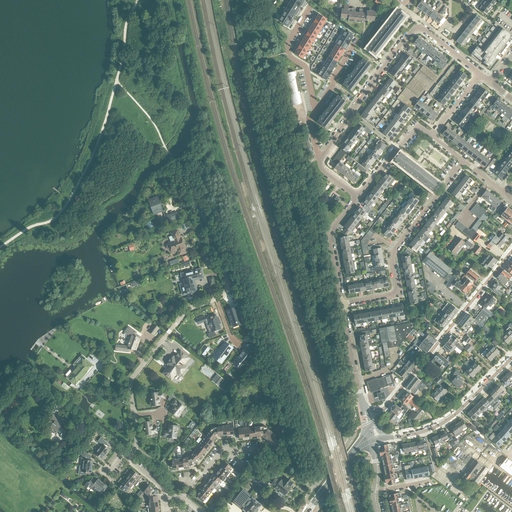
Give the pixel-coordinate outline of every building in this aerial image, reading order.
[(417,7),(421,10),(426,4),(422,0),(417,7)] [(484,0),(482,0),(480,4),(489,10),(492,6),(484,0)] [(300,14),(301,12),(297,10),(299,7),(298,7),(299,7),(290,2),(287,6),(286,6),(300,14)] [(421,10),(425,13),(430,7),(426,4),(421,10)] [(489,10),(480,4),(477,8),(485,15),(489,10)] [(341,18),(348,19),(349,19),(350,12),(350,10),(348,10),(349,5),(344,5),(344,9),(342,9),(341,18)] [(298,16),(300,14),(286,6),(283,10),(293,16),(295,14),(298,16)] [(366,20),(374,21),(375,12),(372,12),(372,7),(369,7),(369,11),(367,11),(366,20)] [(425,13),(430,17),(435,10),(430,7),(425,13)] [(349,19),(348,19),(348,21),(364,23),(365,14),(362,14),(362,9),(359,9),(359,13),(354,13),(355,8),(352,8),(351,12),(350,12),(349,19)] [(397,9),(393,14),(402,21),(406,16),(397,9)] [(294,23),(295,21),(291,19),(293,16),(283,10),(281,15),(294,23)] [(430,17),(434,20),(439,14),(435,10),(430,17)] [(327,19),(319,14),(316,18),(316,19),(324,24),(327,19)] [(393,14),(390,18),(399,26),(402,21),(393,14)] [(439,14),(434,20),(438,24),(443,17),(439,14)] [(293,25),(294,23),(281,15),(278,20),(279,21),(284,24),(283,25),(287,27),(287,26),(289,23),(293,25)] [(477,15),(473,20),(479,25),(483,20),(477,15)] [(390,18),(387,23),(396,30),(399,26),(390,18)] [(321,28),(324,24),(316,19),(313,23),(321,28)] [(473,20),(470,24),(476,29),(479,25),(473,20)] [(319,32),(321,28),(313,23),(311,27),(319,32)] [(387,23),(384,27),(393,34),(396,30),(387,23)] [(470,24),(466,28),(473,33),(476,29),(470,24)] [(308,31),(308,32),(316,37),(319,32),(311,27),(308,31)] [(384,27),(380,31),(389,38),(393,34),(384,27)] [(466,28),(463,33),(469,38),(473,33),(466,28)] [(511,39),(511,35),(503,29),(486,50),(478,45),(471,53),(490,68),(497,59),(511,39)] [(345,31),(342,35),(351,41),(351,40),(353,36),(345,31)] [(380,31),(377,35),(386,43),(389,38),(380,31)] [(308,32),(305,36),(313,41),(316,37),(308,32)] [(463,33),(460,37),(466,42),(469,38),(463,33)] [(342,35),(339,40),(348,45),(351,41),(342,35)] [(377,35),(373,40),(382,47),(386,43),(377,35)] [(305,36),(303,40),(311,45),(313,41),(305,36)] [(413,44),(418,48),(424,40),(422,38),(421,39),(418,37),(413,44)] [(466,42),(460,37),(456,41),(462,46),(466,42)] [(308,50),(311,45),(303,40),(300,44),(300,45),(308,50)] [(339,40),(336,44),(345,49),(348,45),(339,40)] [(373,40),(370,45),(379,52),(382,47),(373,40)] [(418,48),(423,51),(428,45),(426,42),(424,40),(418,48)] [(334,48),(342,53),(345,49),(336,44),(334,48)] [(305,54),(308,50),(300,45),(297,49),(305,54)] [(379,52),(370,45),(366,49),(375,56),(379,52)] [(423,51),(428,55),(434,47),(432,46),(431,47),(428,45),(423,51)] [(428,55),(433,59),(438,52),(435,50),(436,49),(434,47),(428,55)] [(342,53),(334,48),(331,53),(339,58),(342,53)] [(297,49),(294,54),(302,59),(305,54),(297,49)] [(437,63),(438,63),(444,55),(441,54),(438,52),(433,59),(435,61),(433,64),(435,66),(436,65),(437,63)] [(339,58),(331,53),(328,57),(337,62),(339,58)] [(406,54),(402,59),(409,64),(413,59),(406,54)] [(446,57),(444,55),(438,63),(437,63),(436,65),(442,70),(447,63),(446,62),(448,60),(445,58),(446,57)] [(328,57),(326,61),(334,67),(337,62),(328,57)] [(363,58),(360,63),(368,70),(372,65),(363,58)] [(402,59),(398,63),(405,69),(409,64),(402,59)] [(326,61),(323,66),(332,71),(334,67),(326,61)] [(360,63),(356,67),(365,74),(368,70),(360,63)] [(398,63),(394,68),(401,74),(405,69),(398,63)] [(319,69),(318,69),(329,76),(332,71),(323,66),(321,70),(319,69)] [(356,67),(353,71),(362,78),(365,74),(356,67)] [(401,74),(394,68),(390,73),(397,79),(401,74)] [(318,69),(316,73),(326,80),(329,76),(318,69)] [(460,70),(456,75),(464,81),(465,79),(464,78),(467,76),(460,70)] [(298,76),(297,76),(296,71),(286,73),(292,104),(296,103),(301,102),(299,91),(301,91),(298,76)] [(353,71),(349,76),(358,83),(362,78),(353,71)] [(456,75),(452,80),(459,86),(461,83),(462,84),(464,81),(456,75)] [(349,76),(346,80),(355,87),(358,83),(349,76)] [(390,78),(386,83),(393,88),(397,83),(390,78)] [(355,87),(346,80),(342,85),(351,92),(355,87)] [(452,80),(448,85),(456,91),(458,89),(457,88),(459,86),(452,80)] [(386,83),(383,87),(389,92),(393,88),(386,83)] [(448,85),(444,90),(451,95),(453,93),(454,93),(456,91),(448,85)] [(383,87),(379,92),(386,97),(389,92),(383,87)] [(479,90),(477,92),(485,98),(489,93),(482,87),(480,90),(479,90)] [(444,90),(441,95),(448,101),(450,99),(449,98),(451,95),(444,90)] [(379,92),(375,97),(382,102),(386,97),(379,92)] [(476,95),(474,97),(481,103),(485,98),(477,92),(475,94),(476,95)] [(338,95),(334,100),(343,107),(347,102),(344,100),(340,97),(338,95)] [(448,101),(441,95),(437,100),(443,105),(446,102),(447,103),(448,101)] [(375,97),(372,101),(378,107),(382,102),(375,97)] [(471,99),(470,102),(477,108),(481,103),(474,97),(472,100),(471,99)] [(415,105),(414,106),(419,110),(424,103),(419,99),(415,105)] [(495,111),(497,109),(503,102),(501,100),(500,101),(497,99),(492,105),(494,107),(493,109),(495,111)] [(334,100),(331,104),(340,111),(343,107),(334,100)] [(372,101),(368,106),(375,112),(378,107),(372,101)] [(469,104),(467,107),(473,113),(477,108),(470,102),(468,104),(469,104)] [(497,109),(502,113),(507,106),(504,104),(505,103),(503,102),(497,109)] [(424,103),(419,110),(424,114),(429,107),(424,103)] [(331,104),(327,109),(336,116),(340,111),(331,104)] [(405,104),(401,109),(408,114),(411,110),(409,108),(407,106),(405,104)] [(368,106),(364,111),(371,116),(375,112),(368,106)] [(502,119),(504,121),(511,110),(511,108),(510,109),(507,106),(502,113),(505,116),(502,119)] [(429,107),(424,114),(428,118),(434,111),(429,107)] [(464,109),(462,112),(470,117),(473,113),(467,107),(465,110),(464,109)] [(327,109),(324,113),(333,120),(336,116),(327,109)] [(401,109),(397,114),(404,119),(408,114),(401,109)] [(371,116),(364,111),(360,116),(367,121),(371,116)] [(434,111),(428,118),(433,121),(438,114),(434,111)] [(461,114),(459,117),(466,122),(470,117),(462,112),(460,114),(461,114)] [(324,113),(321,117),(330,124),(333,120),(324,113)] [(397,114),(394,119),(400,124),(404,119),(397,114)] [(330,124),(321,117),(317,122),(326,129),(330,124)] [(466,122),(459,117),(457,120),(456,119),(454,121),(462,127),(466,122)] [(394,119),(390,123),(397,128),(400,124),(394,119)] [(358,123),(354,128),(361,134),(363,131),(365,132),(366,131),(370,134),(371,135),(373,133),(372,131),(366,127),(365,128),(358,123)] [(390,123),(386,128),(393,133),(397,128),(390,123)] [(442,134),(447,137),(452,131),(447,127),(442,134)] [(354,128),(351,133),(357,138),(358,138),(361,134),(354,128)] [(393,133),(386,128),(382,133),(389,138),(393,133)] [(447,137),(452,141),(457,135),(452,131),(447,137)] [(351,133),(347,138),(354,143),(356,140),(357,141),(359,141),(360,140),(358,138),(357,138),(351,133)] [(452,141),(456,145),(462,138),(457,135),(452,141)] [(347,138),(343,143),(350,148),(354,143),(347,138)] [(456,145),(461,149),(466,142),(462,138),(456,145)] [(380,141),(376,146),(383,151),(387,146),(380,141)] [(461,149),(466,152),(471,146),(466,142),(461,149)] [(340,147),(342,149),(346,153),(350,148),(343,143),(340,147)] [(376,146),(372,150),(379,156),(383,151),(376,146)] [(466,152),(471,156),(476,149),(471,146),(466,152)] [(471,156),(475,160),(480,153),(476,149),(471,156)] [(372,150),(369,155),(375,160),(379,156),(372,150)] [(393,161),(400,166),(407,157),(400,152),(393,161)] [(475,160),(480,164),(485,157),(480,153),(475,160)] [(369,155),(365,160),(372,165),(375,160),(369,155)] [(400,166),(407,172),(414,163),(407,157),(400,166)] [(485,157),(480,164),(485,167),(490,161),(485,157)] [(334,168),(339,172),(345,165),(340,161),(339,162),(334,158),(333,161),(337,164),(334,168)] [(511,163),(506,159),(502,163),(508,169),(511,166),(511,167),(511,165),(511,163)] [(372,165),(365,160),(361,164),(368,170),(372,165)] [(407,172),(414,177),(421,168),(414,163),(407,172)] [(502,163),(498,168),(505,174),(507,172),(506,171),(508,169),(502,163)] [(339,172),(344,176),(350,169),(345,165),(339,172)] [(414,177),(420,182),(427,173),(421,168),(414,177)] [(505,174),(498,168),(494,173),(501,179),(503,176),(504,176),(505,174)] [(344,176),(349,180),(355,173),(350,169),(344,176)] [(355,173),(349,180),(354,184),(359,177),(355,173)] [(386,173),(382,178),(391,185),(395,180),(396,181),(397,178),(390,173),(388,175),(386,173)] [(420,182),(427,187),(434,178),(427,173),(420,182)] [(466,175),(462,179),(469,185),(473,180),(466,175)] [(382,178),(378,183),(385,188),(387,190),(391,185),(382,178)] [(434,178),(427,187),(433,192),(440,183),(434,178)] [(462,180),(459,184),(465,189),(469,185),(462,180)] [(378,183),(374,188),(381,193),(385,188),(378,183)] [(458,184),(455,189),(462,194),(465,190),(458,184)] [(374,188),(370,193),(377,198),(381,193),(374,188)] [(461,194),(455,189),(451,194),(458,199),(461,194)] [(481,197),(486,201),(491,194),(486,190),(481,197)] [(408,197),(406,199),(415,206),(419,201),(415,198),(417,195),(412,192),(410,194),(412,196),(410,198),(408,197)] [(370,193),(366,198),(373,203),(377,198),(370,193)] [(486,201),(491,205),(496,198),(491,194),(486,201)] [(332,202),(336,205),(341,199),(337,196),(332,202)] [(149,200),(154,214),(163,211),(157,197),(149,200)] [(446,197),(443,202),(449,208),(453,203),(446,197)] [(373,203),(366,198),(363,203),(370,208),(373,203)] [(496,214),(499,211),(501,208),(498,206),(501,202),(496,198),(491,205),(493,206),(491,208),(491,210),(493,211),(493,212),(496,214)] [(407,202),(404,205),(411,211),(415,206),(406,199),(404,201),(407,202)] [(443,202),(439,207),(446,212),(449,208),(443,202)] [(400,206),(398,208),(408,215),(411,211),(404,205),(403,208),(400,206)] [(359,207),(355,212),(364,219),(368,214),(372,217),(374,215),(369,211),(367,209),(366,212),(359,207)] [(439,207),(435,212),(442,217),(446,212),(439,207)] [(500,216),(507,221),(511,214),(511,211),(507,207),(504,211),(502,213),(500,216)] [(398,208),(395,213),(404,220),(408,215),(398,208)] [(165,216),(167,222),(179,218),(177,212),(165,216)] [(355,212),(351,217),(358,222),(361,219),(363,221),(364,219),(355,212)] [(435,212),(431,217),(438,222),(442,217),(435,212)] [(394,219),(393,219),(400,225),(404,220),(395,213),(391,217),(394,219)] [(483,214),(480,219),(478,221),(482,225),(488,218),(483,214)] [(351,217),(348,222),(354,227),(355,227),(357,228),(361,224),(358,222),(351,217)] [(431,217),(428,221),(434,227),(434,226),(437,228),(438,226),(436,224),(438,222),(431,217)] [(388,222),(387,222),(396,229),(400,225),(393,219),(390,224),(388,222)] [(428,221),(424,226),(431,231),(434,227),(428,221)] [(346,228),(342,232),(349,234),(351,232),(354,227),(348,222),(344,227),(346,228)] [(386,229),(393,234),(396,229),(387,222),(384,227),(386,229)] [(424,226),(420,231),(429,238),(431,236),(429,234),(431,231),(424,226)] [(393,234),(386,229),(382,234),(380,236),(387,241),(389,239),(393,234)] [(470,231),(468,229),(464,233),(471,239),(475,234),(470,231)] [(486,235),(479,229),(476,232),(471,239),(475,242),(481,236),(483,238),(486,235)] [(172,236),(169,237),(170,242),(168,242),(167,243),(166,244),(165,245),(166,247),(166,248),(167,249),(169,250),(170,250),(171,250),(172,253),(177,251),(179,255),(180,254),(185,253),(183,248),(184,248),(183,245),(182,241),(181,242),(177,230),(171,233),(172,236)] [(420,231),(416,236),(423,241),(425,242),(429,238),(420,231)] [(339,238),(341,244),(349,242),(348,236),(349,234),(342,232),(341,234),(342,237),(339,238)] [(501,232),(497,237),(504,243),(508,238),(501,232)] [(416,236),(413,240),(420,245),(423,241),(416,236)] [(497,237),(496,236),(493,239),(489,243),(487,245),(490,248),(495,243),(500,248),(504,243),(497,237)] [(465,243),(464,242),(458,237),(448,249),(455,254),(463,244),(464,245),(466,246),(467,245),(470,248),(474,243),(469,239),(465,243)] [(420,245),(413,240),(409,245),(410,245),(408,248),(413,252),(414,249),(416,250),(420,245)] [(373,249),(374,255),(382,254),(381,248),(380,245),(368,247),(362,249),(363,254),(366,254),(365,251),(369,250),(373,249)] [(472,252),(476,255),(482,248),(477,245),(472,252)] [(342,250),(343,256),(351,255),(351,254),(353,254),(352,248),(350,248),(342,250)] [(401,257),(402,264),(414,261),(411,262),(410,256),(410,255),(412,253),(407,249),(403,255),(403,257),(401,257)] [(447,282),(452,276),(448,273),(451,270),(430,252),(423,262),(444,279),(447,282)] [(487,258),(486,257),(485,258),(484,258),(484,260),(485,260),(482,265),(487,269),(489,266),(491,268),(497,261),(491,257),(491,258),(489,256),(487,258)] [(364,265),(365,267),(366,272),(378,270),(378,267),(385,266),(383,260),(375,261),(373,261),(374,267),(369,269),(367,263),(364,263),(364,265)] [(356,266),(345,268),(346,274),(355,273),(354,270),(357,270),(356,266)] [(203,277),(201,269),(182,274),(183,278),(185,283),(181,284),(183,294),(196,291),(193,280),(203,277)] [(468,271),(465,274),(475,282),(476,282),(478,280),(477,279),(479,277),(472,271),(471,271),(470,269),(468,271)] [(504,270),(501,274),(507,279),(507,278),(510,281),(511,278),(511,277),(511,276),(504,270)] [(404,275),(406,281),(414,280),(413,276),(417,275),(416,273),(404,275)] [(507,279),(501,274),(497,279),(504,285),(508,281),(509,282),(508,283),(510,285),(511,282),(510,281),(507,278),(507,279)] [(457,282),(455,280),(456,278),(453,275),(452,276),(447,282),(445,285),(448,287),(450,284),(451,285),(453,283),(454,284),(455,284),(454,285),(459,289),(460,289),(465,293),(467,291),(468,292),(470,289),(463,284),(463,283),(459,280),(458,282),(460,284),(461,283),(462,285),(462,286),(457,282)] [(465,281),(463,283),(463,284),(470,289),(473,286),(472,285),(473,284),(467,279),(468,278),(464,275),(462,278),(465,281)] [(491,289),(499,296),(502,293),(499,290),(502,286),(497,282),(491,289)] [(484,308),(482,310),(491,316),(493,314),(485,308),(488,305),(490,307),(496,300),(488,294),(480,304),(484,308)] [(426,296),(409,299),(410,305),(418,303),(418,299),(424,298),(426,298),(426,296)] [(451,305),(451,306),(447,303),(445,306),(455,314),(458,311),(451,305)] [(445,306),(442,310),(452,318),(455,314),(445,306)] [(236,307),(227,310),(232,324),(236,322),(236,323),(237,323),(237,322),(241,321),(236,307)] [(438,315),(439,315),(448,323),(452,318),(442,310),(440,312),(438,315)] [(467,314),(462,319),(469,325),(469,324),(471,321),(474,323),(474,322),(477,325),(479,324),(482,327),(491,316),(482,310),(474,320),(473,319),(467,314)] [(219,324),(221,323),(219,318),(217,318),(215,315),(205,318),(204,316),(197,318),(198,323),(208,320),(212,332),(220,329),(219,324)] [(448,323),(439,315),(437,318),(437,317),(434,321),(437,323),(437,324),(439,326),(440,324),(444,328),(448,323)] [(469,325),(462,319),(458,325),(464,330),(463,331),(465,333),(468,329),(469,329),(471,326),(469,324),(469,325)] [(406,337),(409,334),(411,331),(410,323),(394,326),(394,325),(378,328),(381,344),(382,344),(384,357),(390,356),(388,348),(399,346),(406,337)] [(511,324),(511,323),(503,331),(511,339),(511,338),(511,324)] [(159,328),(155,325),(154,324),(148,331),(154,335),(159,328)] [(136,349),(140,339),(135,335),(136,332),(129,327),(125,332),(128,335),(129,333),(133,336),(131,339),(130,339),(126,346),(115,345),(114,350),(129,351),(129,349),(136,349)] [(436,341),(426,332),(424,335),(422,333),(422,332),(417,328),(415,330),(417,332),(433,345),(436,341)] [(511,339),(503,331),(501,328),(499,330),(503,334),(499,338),(502,341),(503,340),(507,344),(511,339)] [(358,336),(360,342),(371,340),(370,334),(372,333),(372,330),(361,332),(361,335),(358,336)] [(424,340),(422,343),(430,349),(433,345),(417,332),(415,334),(424,340)] [(456,347),(458,349),(462,352),(463,349),(456,343),(459,341),(452,335),(451,335),(449,336),(449,338),(450,338),(449,340),(456,347)] [(413,343),(415,344),(417,346),(426,353),(430,349),(422,343),(420,345),(416,342),(418,339),(417,338),(413,343)] [(360,342),(361,348),(369,346),(372,345),(371,340),(360,342)] [(449,340),(447,342),(446,341),(445,341),(443,343),(443,345),(442,346),(446,350),(445,351),(448,353),(451,351),(452,352),(456,347),(449,340)] [(202,344),(198,342),(199,341),(198,341),(193,347),(194,348),(197,350),(202,344)] [(225,342),(215,355),(216,355),(219,357),(219,358),(220,358),(223,360),(223,361),(232,348),(225,342)] [(486,349),(488,351),(489,351),(494,356),(499,352),(493,346),(491,348),(488,345),(486,343),(483,346),(484,346),(486,349)] [(417,346),(415,344),(411,347),(407,351),(410,354),(411,354),(416,358),(422,351),(417,347),(417,346)] [(205,346),(201,352),(204,355),(205,355),(209,349),(205,346)] [(246,351),(235,364),(241,368),(251,356),(246,351)] [(362,354),(363,360),(371,358),(374,357),(373,351),(370,352),(362,354)] [(489,351),(488,351),(484,355),(490,361),(494,356),(489,351)] [(165,374),(171,379),(176,372),(178,374),(182,370),(183,371),(186,367),(183,364),(188,358),(180,352),(175,358),(174,357),(171,361),(170,360),(167,364),(169,366),(166,370),(168,371),(165,374)] [(449,362),(438,353),(436,356),(435,356),(431,361),(430,363),(433,366),(434,365),(438,368),(442,364),(445,367),(449,362)] [(93,366),(82,356),(74,365),(77,367),(67,378),(76,385),(93,366)] [(409,360),(406,365),(412,370),(417,363),(409,357),(407,359),(409,360)] [(468,360),(466,362),(476,372),(481,368),(475,362),(473,364),(471,362),(470,362),(468,360)] [(400,361),(398,364),(409,373),(412,370),(406,365),(400,361)] [(476,372),(466,362),(464,363),(466,366),(466,367),(468,369),(466,371),(464,374),(466,377),(469,374),(472,377),(476,372)] [(409,373),(398,364),(396,366),(400,369),(397,373),(401,376),(401,375),(405,378),(409,373)] [(462,381),(460,379),(459,377),(461,375),(456,370),(453,374),(454,375),(452,377),(454,379),(451,381),(458,388),(459,387),(460,388),(462,388),(463,387),(463,385),(462,384),(463,384),(461,382),(462,381)] [(368,383),(371,392),(395,383),(392,374),(368,383)] [(218,386),(224,378),(219,375),(214,382),(218,386)] [(511,384),(511,381),(506,375),(501,380),(509,387),(511,384)] [(428,383),(422,378),(420,381),(415,376),(406,387),(406,388),(414,394),(418,390),(421,392),(425,386),(429,389),(431,386),(430,385),(432,383),(429,382),(428,383)] [(443,383),(440,381),(442,380),(439,378),(435,381),(440,386),(431,395),(437,401),(438,400),(439,401),(443,398),(441,397),(446,392),(441,386),(443,383)] [(56,381),(53,385),(64,394),(68,390),(67,389),(69,386),(64,382),(62,385),(56,381)] [(497,384),(493,389),(500,396),(502,394),(500,392),(502,390),(504,392),(506,390),(501,385),(500,387),(497,384)] [(500,396),(493,389),(491,391),(490,390),(488,392),(489,392),(488,393),(491,396),(489,398),(493,402),(497,407),(500,404),(497,401),(501,397),(500,396)] [(407,391),(403,395),(419,408),(420,406),(411,399),(413,396),(407,391)] [(165,398),(164,392),(151,393),(151,399),(150,400),(151,405),(159,404),(159,401),(159,399),(165,398)] [(383,392),(376,394),(378,401),(385,399),(383,392)] [(419,408),(403,395),(400,400),(406,405),(409,402),(416,409),(415,410),(416,411),(419,408)] [(484,397),(480,402),(486,407),(490,403),(484,397)] [(178,417),(182,412),(181,412),(181,411),(185,407),(174,398),(170,403),(174,407),(173,409),(171,412),(178,417)] [(480,402),(476,406),(481,412),(482,412),(483,413),(488,409),(486,407),(480,402)] [(399,408),(395,405),(393,405),(391,408),(391,411),(385,418),(385,422),(389,425),(393,424),(394,423),(396,425),(400,421),(401,422),(403,420),(402,419),(401,419),(404,415),(408,409),(408,408),(402,403),(399,408)] [(424,416),(422,414),(425,410),(421,406),(411,418),(418,424),(424,416)] [(476,406),(471,410),(477,416),(481,412),(476,406)] [(477,416),(471,410),(467,414),(473,420),(477,416)] [(55,433),(58,429),(62,432),(60,435),(65,439),(71,431),(65,427),(66,426),(60,421),(61,420),(53,414),(46,422),(51,426),(49,428),(55,433)] [(462,420),(456,425),(460,430),(466,426),(462,420)] [(151,425),(151,421),(142,422),(143,428),(144,428),(144,429),(145,434),(157,433),(157,426),(152,427),(152,425),(151,425)] [(162,436),(174,438),(175,433),(175,432),(176,432),(177,426),(170,425),(169,428),(169,431),(163,430),(162,436)] [(261,435),(262,436),(268,429),(267,428),(266,427),(267,426),(262,425),(261,426),(260,427),(260,426),(261,435)] [(460,430),(456,425),(450,429),(454,435),(458,432),(459,434),(462,432),(460,430)] [(210,430),(210,431),(216,436),(218,436),(217,427),(215,427),(214,426),(210,429),(210,430)] [(16,437),(22,431),(18,428),(13,434),(16,437)] [(262,436),(267,439),(273,432),(272,431),(272,432),(268,428),(268,429),(262,436)] [(504,428),(500,432),(507,438),(511,434),(504,428)] [(209,431),(206,435),(213,441),(216,436),(210,431),(209,431)] [(267,439),(271,442),(277,435),(273,432),(267,439)] [(438,435),(442,443),(443,444),(446,443),(444,440),(448,438),(452,446),(454,449),(457,446),(456,444),(453,439),(449,433),(446,435),(445,432),(438,435)] [(500,432),(497,436),(504,442),(507,438),(500,432)] [(493,433),(489,438),(499,447),(504,442),(497,436),(493,433)] [(206,435),(202,439),(210,445),(213,441),(206,435)] [(277,435),(271,442),(275,446),(281,438),(277,435)] [(439,445),(442,443),(438,435),(432,438),(429,440),(431,443),(434,441),(435,444),(438,443),(439,445)] [(102,444),(98,448),(106,455),(110,450),(107,448),(110,445),(101,437),(101,438),(99,441),(100,442),(102,444)] [(202,439),(199,443),(206,449),(210,445),(202,439)] [(423,441),(416,442),(418,451),(429,449),(427,443),(423,443),(423,441)] [(416,442),(409,443),(411,451),(411,452),(418,451),(416,442)] [(199,443),(195,448),(203,454),(206,449),(199,443)] [(411,451),(409,443),(402,445),(403,448),(399,448),(400,454),(404,453),(404,452),(411,451)] [(380,456),(381,456),(390,454),(389,454),(389,452),(392,452),(392,449),(393,449),(393,451),(397,450),(397,447),(379,451),(380,456)] [(92,451),(90,453),(95,457),(97,455),(102,459),(106,455),(98,448),(94,453),(92,451)] [(195,448),(192,452),(200,458),(203,454),(195,448)] [(83,453),(82,466),(92,467),(92,461),(89,460),(92,457),(85,451),(83,453)] [(193,452),(190,456),(196,462),(200,458),(192,452),(193,452)] [(190,456),(188,457),(189,466),(191,466),(191,467),(195,465),(195,463),(196,462),(190,456)] [(392,462),(396,461),(396,460),(399,459),(399,458),(382,461),(383,466),(392,464),(392,462)] [(511,462),(507,458),(502,465),(511,472),(511,462)] [(462,476),(474,485),(486,468),(474,459),(462,476)] [(225,461),(222,466),(229,472),(233,467),(225,461)] [(408,465),(404,466),(407,479),(413,478),(413,479),(413,478),(412,469),(411,464),(408,465)] [(92,467),(82,466),(79,465),(78,471),(77,474),(85,475),(86,472),(91,473),(92,467)] [(222,466),(218,470),(226,476),(229,472),(222,466)] [(384,470),(385,475),(394,473),(394,472),(398,471),(398,470),(401,469),(401,467),(384,470)] [(128,470),(126,472),(138,482),(142,478),(144,476),(141,474),(139,476),(133,470),(131,472),(128,470)] [(218,470),(215,474),(223,480),(226,476),(218,470)] [(248,476),(255,482),(256,481),(266,489),(269,485),(259,477),(252,471),(248,476)] [(127,476),(126,478),(133,485),(133,484),(135,486),(138,482),(126,472),(124,474),(127,476)] [(215,474),(212,478),(212,479),(219,485),(223,480),(215,474)] [(397,478),(385,480),(386,483),(388,485),(398,483),(397,480),(403,479),(403,476),(399,477),(397,478)] [(210,477),(207,482),(216,489),(217,489),(219,487),(218,486),(219,485),(212,479),(212,478),(210,477)] [(275,487),(284,494),(293,483),(286,477),(283,480),(282,479),(280,481),(276,478),(272,483),(276,486),(275,487)] [(121,478),(119,480),(130,488),(133,485),(126,478),(124,481),(121,478)] [(96,490),(102,482),(98,479),(95,482),(92,480),(90,481),(89,481),(88,483),(87,482),(85,485),(85,486),(85,487),(86,487),(87,487),(88,487),(90,488),(95,491),(96,490)] [(130,488),(119,480),(117,482),(121,484),(119,487),(125,492),(124,493),(127,496),(132,490),(130,488)] [(102,482),(96,490),(101,494),(98,497),(101,499),(105,493),(103,492),(107,487),(102,482)] [(207,482),(204,486),(211,492),(214,488),(216,489),(207,482)] [(147,495),(153,489),(149,485),(144,490),(143,492),(147,495)] [(204,486),(200,490),(208,496),(211,492),(204,486)] [(208,496),(200,490),(197,494),(204,500),(208,496)] [(255,511),(261,505),(252,497),(251,498),(244,491),(236,501),(244,507),(243,508),(247,511),(255,511)]
